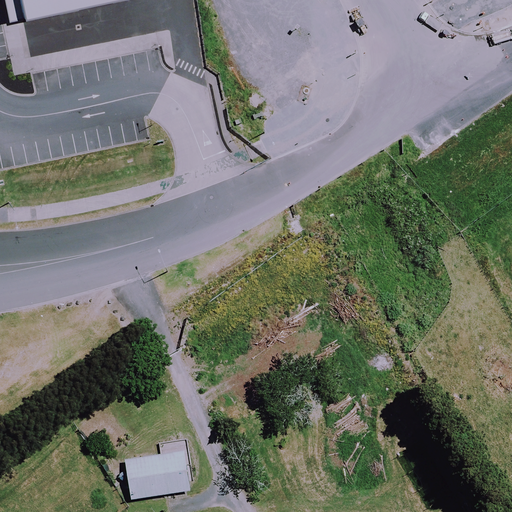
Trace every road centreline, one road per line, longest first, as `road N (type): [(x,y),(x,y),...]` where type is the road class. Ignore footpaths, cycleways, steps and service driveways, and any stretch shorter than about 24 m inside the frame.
road 1 (tertiary): [(8,272),(114,253),(219,216)]
road 2 (tertiary): [(283,182),(430,95)]
